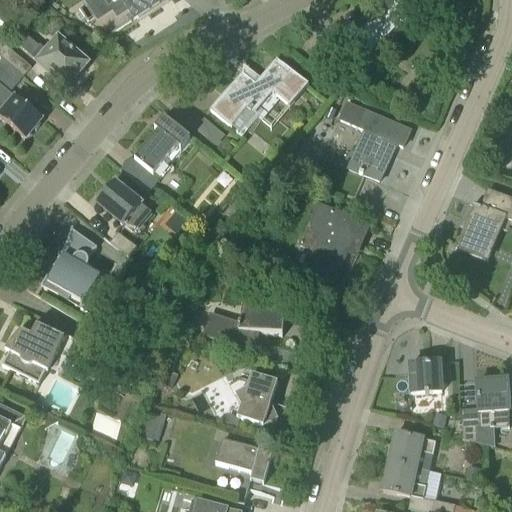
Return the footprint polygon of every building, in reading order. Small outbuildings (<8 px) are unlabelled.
[(110,0),(114,6),(122,1),(134,21),(166,0),(110,0)] [(354,44),(342,33),(329,46),(356,71),(378,47),(393,30),(400,36),(401,35),(415,15),(393,0),(390,0),(377,18),(362,36),(354,44)] [(86,67),(56,40),(44,54),(26,39),(20,46),(37,61),(36,63),(51,77),(67,90),(86,67)] [(0,55),(1,57),(23,76),(30,67),(0,41),(0,55)] [(0,84),(9,92),(22,77),(23,76),(1,57),(0,58),(0,84)] [(255,119),(273,98),(279,103),(289,112),(308,89),(292,75),(277,62),(256,86),(243,75),(210,114),(225,127),(231,132),(247,112),(255,119)] [(42,122),(26,109),(14,99),(15,98),(0,85),(0,121),(10,129),(25,142),(42,122)] [(401,155),(410,135),(346,106),(337,126),(362,137),(347,171),(379,185),(394,152),(401,155)] [(331,123),(336,113),(327,109),(323,119),(331,123)] [(154,131),(158,134),(134,162),(152,178),(176,150),(180,153),(189,143),(163,120),(154,131)] [(297,181),(304,169),(289,161),(283,173),(297,181)] [(143,209),(130,198),(114,185),(96,206),(111,219),(125,231),(126,229),(125,228),(135,217),(143,209)] [(459,248),(485,259),(501,220),(511,224),(511,204),(488,194),(481,210),(473,207),(473,209),(474,209),(457,248),(458,248),(459,248)] [(368,230),(316,208),(298,248),(309,253),(301,271),(332,285),(351,243),(360,247),(368,230)] [(96,251),(89,245),(73,232),(73,231),(71,230),(69,237),(67,245),(63,252),(41,288),(92,319),(113,283),(87,268),(87,265),(87,262),(86,260),(96,251)] [(250,257),(250,251),(244,248),(238,252),(239,258),(245,261),(250,257)] [(286,314),(242,308),(240,324),(210,315),(202,339),(254,355),(254,354),(252,353),(254,336),(282,339),(286,314)] [(53,364),(64,343),(46,334),(49,329),(38,324),(35,329),(30,338),(21,333),(12,341),(5,351),(10,354),(2,368),(20,378),(38,387),(45,373),(47,374),(53,364)] [(428,398),(428,396),(442,395),(440,366),(409,368),(411,397),(425,396),(425,398),(428,398)] [(170,391),(177,378),(167,372),(160,386),(170,391)] [(277,386),(258,380),(251,377),(246,392),(235,397),(241,408),(237,418),(227,415),(223,427),(236,431),(239,421),(255,426),(257,431),(262,429),(286,437),(294,413),(271,405),(277,386)] [(476,445),(476,443),(476,431),(508,430),(507,415),(509,415),(507,383),(475,385),(477,413),(462,413),(463,440),(476,445)] [(19,432),(25,420),(10,412),(0,407),(0,473),(5,464),(6,460),(7,459),(4,457),(1,456),(0,455),(0,447),(6,436),(9,427),(19,432)] [(146,410),(142,422),(140,421),(138,429),(147,432),(145,437),(157,441),(165,416),(146,410)] [(444,430),(446,419),(435,416),(433,427),(444,430)] [(389,465),(429,474),(435,445),(395,436),(389,465)] [(258,454),(239,448),(222,444),(216,467),(252,477),(250,484),(251,484),(252,483),(263,486),(262,487),(264,488),(272,456),(271,456),(271,457),(260,454),(260,453),(259,452),(258,454)] [(423,500),(429,474),(389,465),(383,494),(423,503),(423,500)] [(481,484),(484,472),(468,468),(465,480),(481,484)] [(135,486),(137,475),(124,472),(120,485),(130,488),(135,486)] [(244,506),(248,491),(217,482),(213,498),(244,506)] [(229,511),(228,511),(197,502),(197,503),(192,502),(189,511),(229,511)] [(434,504),(434,503),(431,511),(454,511),(455,508),(434,504)]
